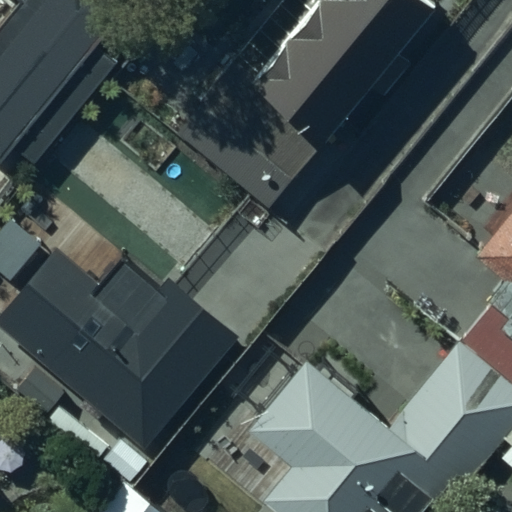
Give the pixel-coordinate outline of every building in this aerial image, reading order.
[(147,28),(109,0),(0,0),(0,4),(19,21),(0,41),(0,166),(10,157),(31,176),(147,28)] [(436,23),(407,0),(305,0),(326,16),(256,102),(328,159),(436,23)] [(511,224),(484,257),(511,283),(495,306),(511,318),(511,323),(505,333),(511,338),(511,224)] [(240,347),(170,288),(137,328),(54,259),(0,323),(0,339),(144,460),(240,347)] [(294,479),(264,511),(426,511),(459,473),(471,480),(511,427),(511,372),(464,336),(388,428),(311,374),(254,445),(294,479)] [(151,511),(112,483),(90,511),(151,511)]
